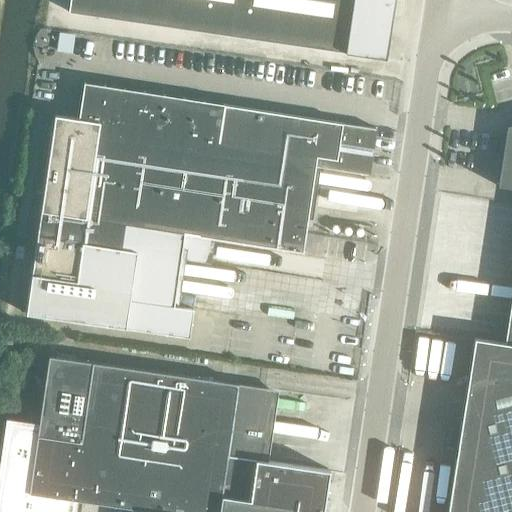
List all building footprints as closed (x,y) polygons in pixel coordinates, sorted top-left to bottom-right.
[(70,13),(390,57),(398,0),(70,0),(69,12),(70,13)] [(84,88),(58,265),(92,267),(93,253),(304,284),(303,302),(350,309),(377,132),(331,126),(330,140),(112,108),(116,93),(84,88)] [(511,511),(511,124),(507,126),(498,186),(511,188),(511,344),(474,338),(447,511),(511,511)] [(131,302),(132,290),(11,277),(6,320),(133,334),(135,316),(120,315),(122,301),(131,302)] [(376,382),(386,330),(369,327),(360,379),(376,382)] [(252,331),(246,356),(270,362),(276,337),(252,331)] [(171,350),(173,335),(155,333),(154,349),(171,350)] [(409,365),(420,366),(419,376),(433,378),(437,340),(412,338),(409,365)] [(280,361),(320,367),(322,356),(282,350),(280,361)] [(7,423),(0,472),(0,511),(74,511),(76,501),(144,511),(143,511),(323,511),(330,472),(266,462),(276,390),(48,356),(38,427),(7,423)]
